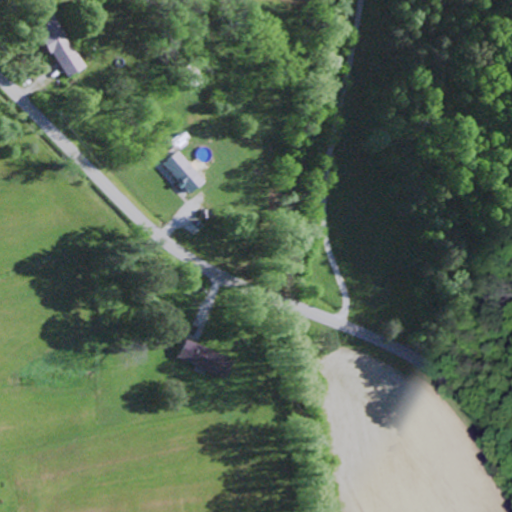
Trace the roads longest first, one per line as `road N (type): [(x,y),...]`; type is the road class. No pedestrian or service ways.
road 1 (tertiary): [(272,298),(162,236),(0,76)]
road 2 (tertiary): [(511,465),(479,414),(435,370),(298,307)]
